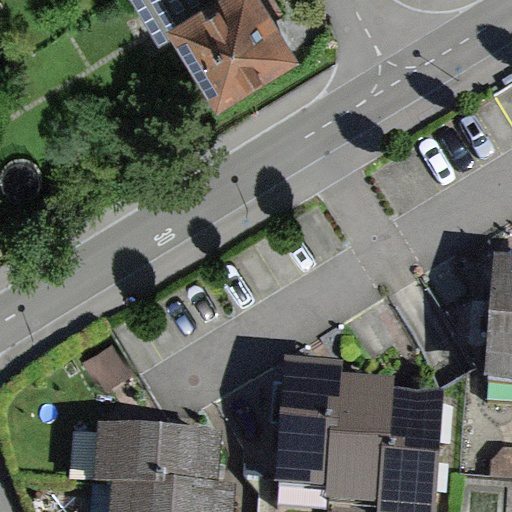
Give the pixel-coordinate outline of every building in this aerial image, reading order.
[(268,0),(198,0),(171,16),(220,98),(299,50),(268,0)] [(486,384),(511,386),(511,260),(496,259),(486,384)] [(112,339),(84,357),(108,394),(136,376),(112,339)] [(276,490),(326,494),(331,436),(337,437),(341,382),(342,369),(287,364),(276,490)] [(396,387),(341,382),(337,437),(331,436),(326,494),(326,505),(378,510),(383,452),(390,453),(395,398),(396,387)] [(433,511),(444,403),(395,398),(390,453),(383,452),(378,510),(377,511),(433,511)] [(98,486),(113,487),(165,491),(165,484),(216,488),(220,441),(102,432),(98,486)] [(511,452),(491,451),(490,481),(511,482),(511,452)] [(235,511),(238,490),(216,488),(165,484),(165,491),(113,487),(110,511),(235,511)]
